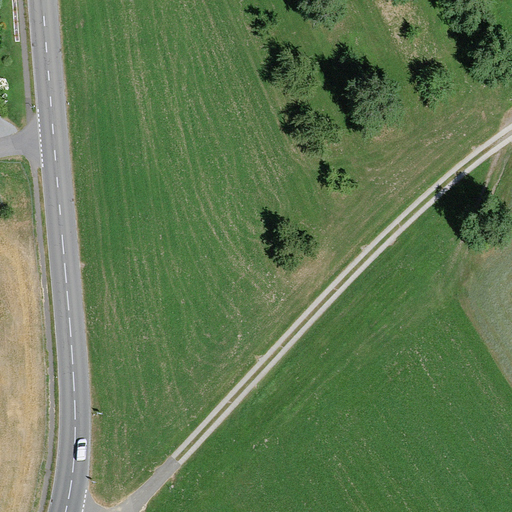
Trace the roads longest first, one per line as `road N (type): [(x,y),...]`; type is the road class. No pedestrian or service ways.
road 1 (track): [(131,511),(288,341),(511,137)]
road 2 (tertiary): [(65,511),(76,456),(74,376),(43,0)]
